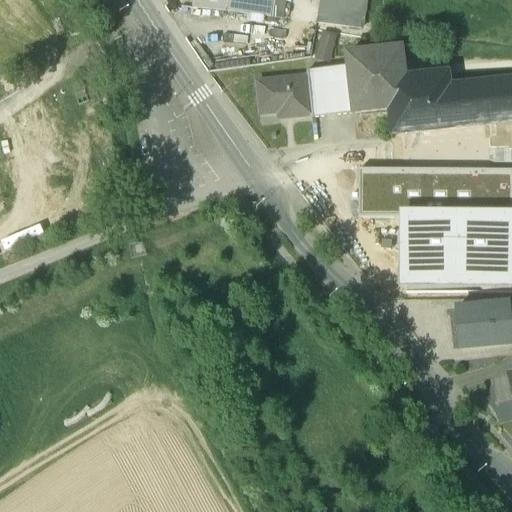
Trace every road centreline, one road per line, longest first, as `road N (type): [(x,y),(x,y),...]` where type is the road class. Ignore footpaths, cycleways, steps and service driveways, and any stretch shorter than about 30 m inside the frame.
road 1 (tertiary): [(511,481),(254,174),(138,0)]
road 2 (track): [(0,484),(135,396),(169,396),(183,415)]
